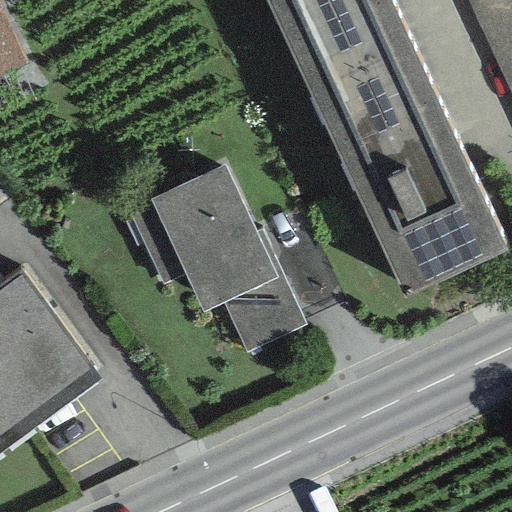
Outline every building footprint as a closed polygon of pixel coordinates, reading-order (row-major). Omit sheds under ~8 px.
[(0,0),(0,68),(30,54),(4,0),(0,0)] [(395,0),(271,0),(405,287),(508,240),(395,0)] [(511,0),(479,0),(511,78),(511,0)] [(222,159),(149,193),(151,199),(130,209),(162,278),(186,266),(203,303),(221,294),(246,348),(305,320),(262,228),(256,231),(222,159)] [(19,266),(0,279),(0,444),(99,372),(19,266)]
